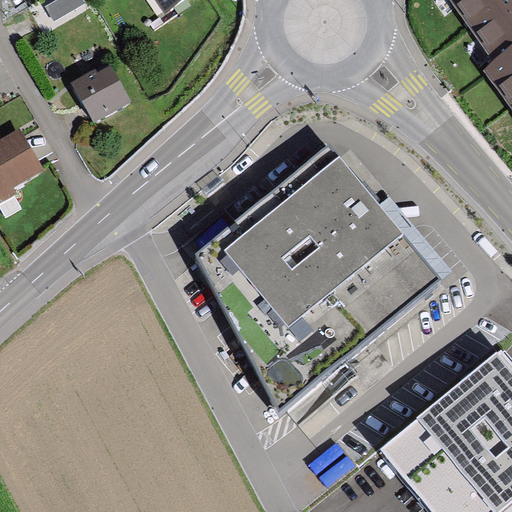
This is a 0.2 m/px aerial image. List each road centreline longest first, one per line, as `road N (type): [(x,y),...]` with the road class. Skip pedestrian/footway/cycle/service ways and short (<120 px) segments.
road 1 (tertiary): [(105,217),(285,60)]
road 2 (secondary): [(366,57),(511,213)]
road 3 (residential): [(0,41),(65,166),(105,217)]
road 4 (tertiary): [(0,311),(105,217)]
